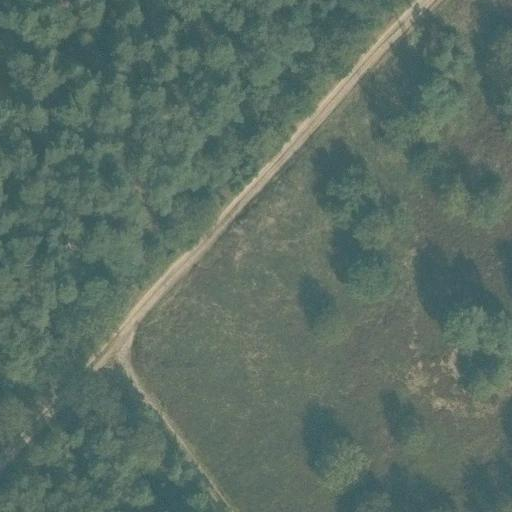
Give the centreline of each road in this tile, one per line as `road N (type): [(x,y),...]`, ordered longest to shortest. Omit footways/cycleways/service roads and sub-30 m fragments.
road 1 (track): [(0,454),(420,0)]
road 2 (track): [(226,511),(102,343)]
